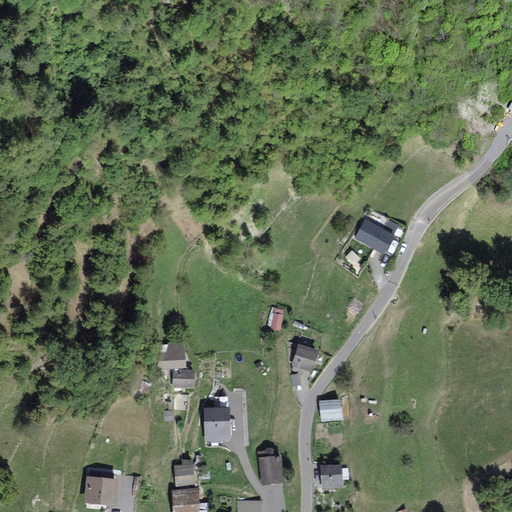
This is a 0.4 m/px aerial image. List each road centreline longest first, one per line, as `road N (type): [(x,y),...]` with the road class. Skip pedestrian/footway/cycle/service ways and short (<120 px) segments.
road 1 (tertiary): [(306,511),(305,436),(315,393),(386,295),(424,214),(477,171),(511,126)]
road 2 (track): [(171,511),(171,470),(197,373)]
